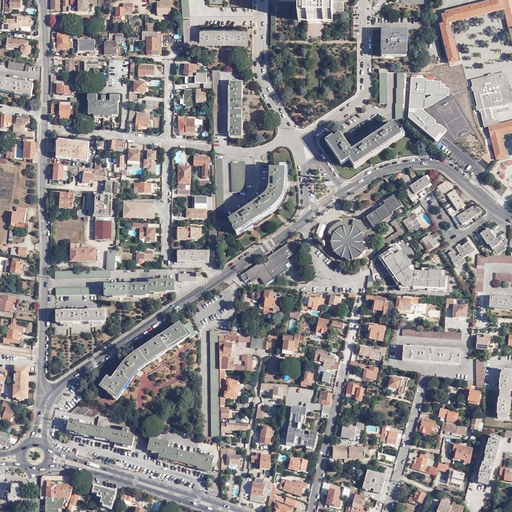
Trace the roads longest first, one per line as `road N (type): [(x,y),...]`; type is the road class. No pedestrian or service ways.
road 1 (residential): [(50,395),(303,221)]
road 2 (residential): [(43,127),(41,385),(50,395)]
road 3 (residential): [(355,325),(312,511)]
road 4 (residential): [(355,186),(404,165),(439,165),(511,218)]
road 5 (residential): [(308,135),(363,97),(363,0)]
road 6 (residential): [(262,361),(239,511)]
road 7 (residential): [(257,0),(257,79),(296,140)]
road 8 (residential): [(296,140),(256,152),(229,149),(224,74)]
road 9 (residential): [(425,380),(388,511)]
road 10 (unknown): [(203,413),(203,334),(227,316),(234,293)]
road 11 (residential): [(168,141),(43,127)]
road 12 (residential): [(164,265),(168,141)]
road 13 (residential): [(43,0),(46,120)]
